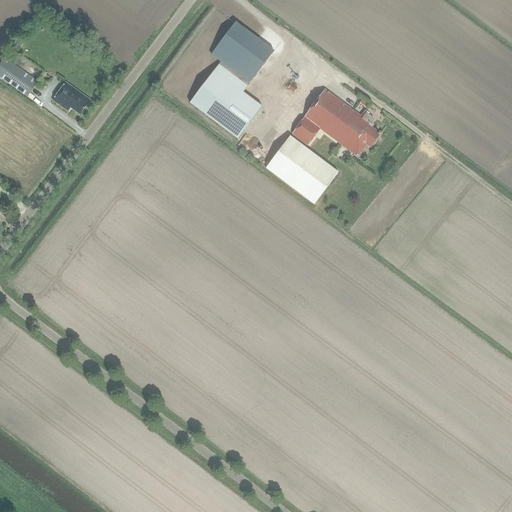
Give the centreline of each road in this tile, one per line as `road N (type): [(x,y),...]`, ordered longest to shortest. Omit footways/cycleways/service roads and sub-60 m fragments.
road 1 (unclassified): [(285,511),(0,294)]
road 2 (unclassified): [(0,253),(192,0)]
